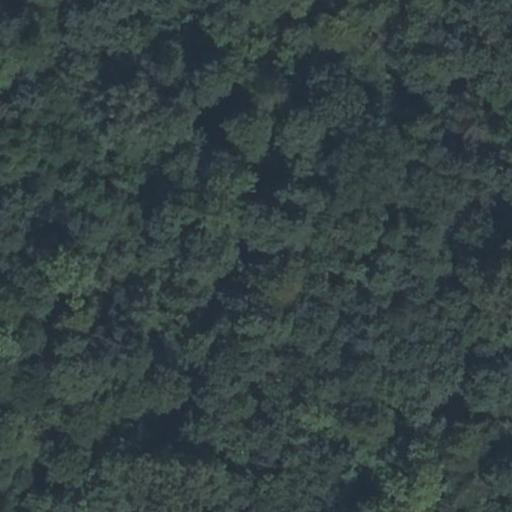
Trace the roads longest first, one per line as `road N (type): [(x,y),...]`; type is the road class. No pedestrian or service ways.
road 1 (track): [(121,511),(315,0)]
road 2 (track): [(163,405),(0,400)]
